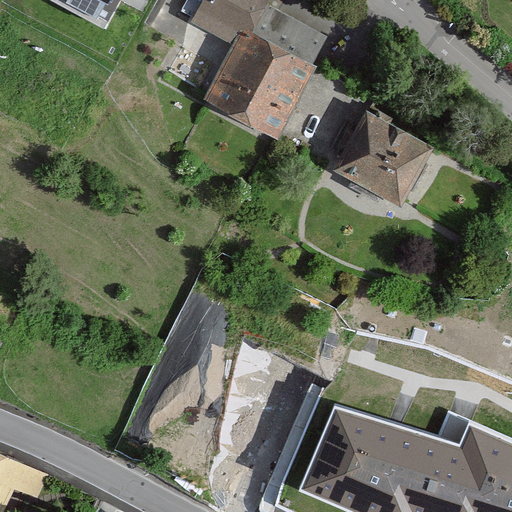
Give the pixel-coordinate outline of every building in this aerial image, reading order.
[(120,0),(61,0),(107,25),(120,0)] [(263,0),(196,0),(187,20),(224,39),(191,102),(268,141),(322,37),(261,6),(263,0)] [(419,142),(355,109),(321,173),(386,206),(419,142)] [(178,355),(168,403),(143,390),(135,406),(130,430),(154,442),(173,406),(174,406),(173,406),(180,394),(198,403),(208,405),(215,376),(213,379),(223,335),(227,328),(231,308),(223,304),(191,297),(175,327),(173,339),(184,344),(178,355)] [(511,511),(511,436),(333,359),(268,509),(275,511),(511,511)] [(48,473),(0,450),(0,492),(4,485),(36,500),(48,473)]
